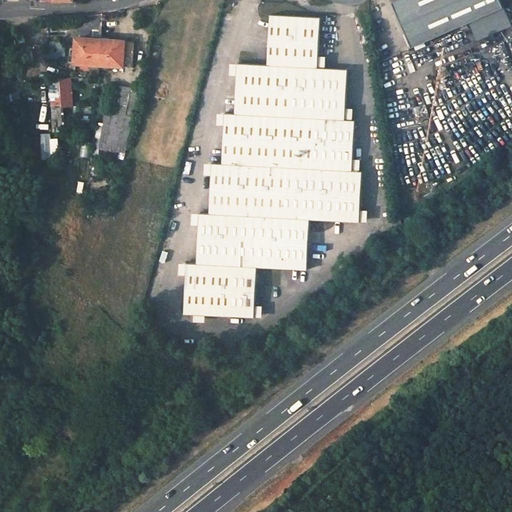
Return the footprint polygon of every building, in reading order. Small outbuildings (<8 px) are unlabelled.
[(397,0),(392,2),(411,47),(504,7),(501,0),(397,0)] [(344,120),(347,69),(317,67),(321,17),(317,17),(271,14),(267,64),(237,62),(234,113),(224,112),(220,161),(210,161),(207,210),(198,210),(195,260),(185,259),(182,309),(251,313),(254,264),(305,267),(308,217),(358,220),(361,170),(351,169),(354,120),(344,120)] [(361,15),(363,25),(370,24),(369,14),(361,15)] [(101,39),(77,38),(75,62),(99,63),(101,39)] [(99,63),(123,64),(124,40),(101,39),(99,63)] [(123,64),(133,65),(134,41),(124,40),(123,64)] [(51,107),(61,106),(60,80),(50,81),(51,107)] [(139,90),(113,84),(107,109),(132,115),(134,115),(139,90)] [(107,109),(99,146),(124,151),(132,115),(107,109)] [(54,158),(53,133),(42,133),(43,158),(54,158)]
